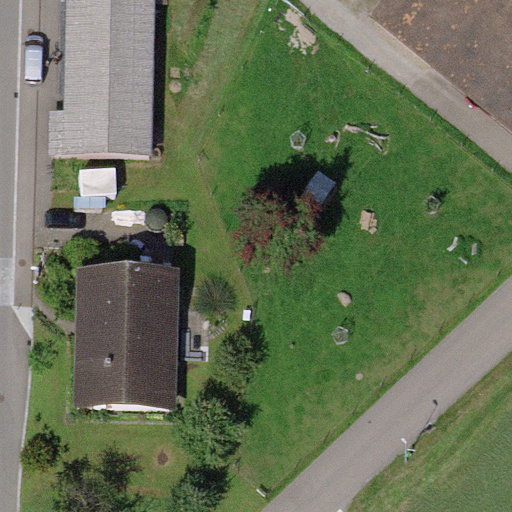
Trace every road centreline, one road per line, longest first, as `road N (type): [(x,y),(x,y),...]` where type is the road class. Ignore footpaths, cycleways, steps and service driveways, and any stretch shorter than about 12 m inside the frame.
road 1 (residential): [(511,316),(302,511)]
road 2 (residential): [(0,403),(0,282)]
